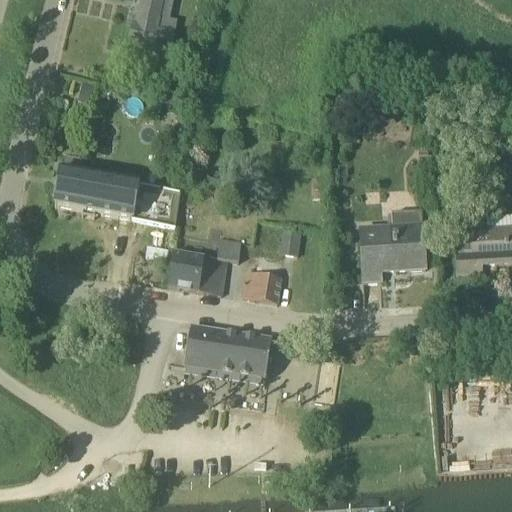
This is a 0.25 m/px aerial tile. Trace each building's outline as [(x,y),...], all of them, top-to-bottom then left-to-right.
[(129,45),(169,54),(173,34),(156,31),(163,0),(142,0),(137,27),(133,26),(129,45)] [(93,89),(82,87),(78,103),(88,106),(89,101),(90,102),(93,89)] [(63,165),(55,210),(176,231),(182,195),(82,178),(84,168),(79,163),(80,159),(66,156),(63,158),(60,161),(63,165)] [(380,276),(425,274),(423,215),(392,216),(392,236),(361,237),(363,286),(381,285),(380,276)] [(476,246),(455,247),(457,281),(482,280),(481,270),(511,267),(511,232),(475,234),(476,246)] [(281,258),(297,260),(300,236),(284,234),(281,258)] [(173,256),(167,291),(221,300),(227,266),(239,267),(241,247),(220,244),(217,263),(173,256)] [(277,309),(281,283),(278,282),(282,262),(261,259),(257,279),(246,277),(242,304),(277,309)] [(266,384),(272,344),(191,331),(185,371),(266,384)]
